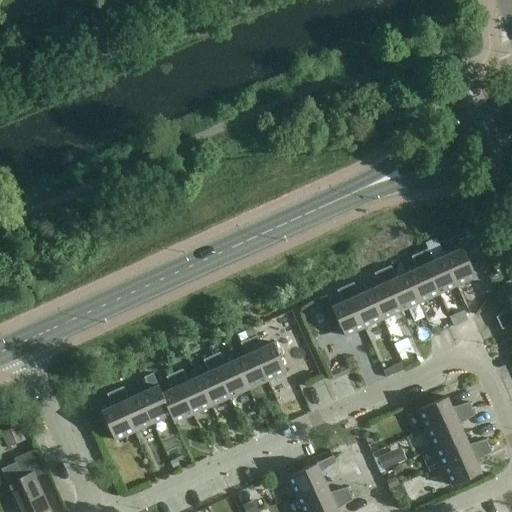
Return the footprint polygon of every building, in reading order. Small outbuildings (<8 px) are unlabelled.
[(104,0),(109,10),(130,0),(104,0)] [(454,252),(444,257),(457,286),(477,278),(458,236),(449,240),(454,252)] [(420,253),(439,295),(457,286),(444,257),(434,262),(428,250),(420,253)] [(417,269),(407,274),(420,303),(439,295),(420,253),(412,257),(417,269)] [(397,278),(391,266),(383,270),(402,312),(420,303),(407,274),(397,278)] [(380,286),(370,291),(383,320),(402,312),(383,270),(375,274),(380,286)] [(354,283),(346,287),(364,328),(383,320),(370,291),(359,295),(354,283)] [(346,287),(338,291),(343,303),(332,308),(345,337),(364,328),(346,287)] [(499,324),(511,318),(511,295),(507,297),(511,308),(497,318),(499,324)] [(511,327),(511,318),(499,324),(502,330),(511,327)] [(245,331),(268,381),(287,372),(274,343),(263,348),(253,327),(245,331)] [(246,356),(236,360),(249,390),(268,381),(245,331),(238,334),(242,343),(241,344),(246,356)] [(231,398),(249,390),(236,360),(226,365),(220,353),(212,357),(231,398)] [(209,372),(199,377),(212,406),(231,398),(212,357),(204,360),(209,372)] [(199,377),(189,382),(183,370),(175,373),(194,415),(212,406),(199,377)] [(172,389),(162,394),(171,416),(174,423),(194,415),(175,373),(167,377),(172,389)] [(153,424),(171,416),(162,394),(153,374),(145,378),(150,390),(140,395),(153,424)] [(124,387),(116,391),(134,432),(153,424),(140,395),(129,399),(124,387)] [(116,391),(107,395),(113,407),(102,412),(115,441),(134,432),(116,391)] [(427,430),(473,409),(470,403),(452,409),(448,398),(418,411),(427,430)] [(435,449),(464,435),(460,425),(475,416),(473,409),(427,430),(435,449)] [(28,431),(8,438),(15,456),(34,449),(28,431)] [(444,467),(489,447),(486,440),(469,446),(464,435),(435,449),(444,467)] [(492,453),(489,447),(444,467),(452,486),(482,473),(477,462),(492,453)] [(35,450),(23,456),(15,459),(23,477),(8,484),(20,511),(45,511),(49,511),(34,478),(46,473),(35,450)] [(296,496),(326,483),(321,473),(337,464),(333,457),(288,477),(296,496)] [(326,483),(296,496),(303,511),(311,511),(350,494),(348,488),(330,493),(326,483)] [(353,501),(350,494),(311,511),(338,511),(338,510),(353,501)]
